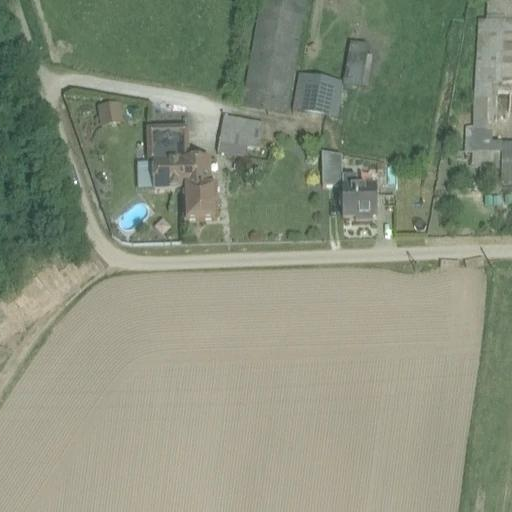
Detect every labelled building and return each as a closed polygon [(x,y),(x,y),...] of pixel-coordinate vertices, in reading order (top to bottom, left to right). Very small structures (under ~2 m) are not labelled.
[(306,0),(259,0),(241,108),(286,116),(306,0)] [(511,0),(488,0),(487,22),(497,23),(511,23),(511,0)] [(501,171),(501,146),(492,146),(494,118),(497,118),(498,94),(511,94),(511,86),(495,85),(497,23),(487,22),(478,22),(473,128),(465,128),(464,153),(468,154),(467,167),(480,168),(480,190),(489,191),(490,170),(501,171)] [(511,86),(511,73),(511,23),(497,23),(495,85),(511,86)] [(335,119),(344,82),(299,72),(290,109),(335,119)] [(118,108),(100,111),(103,127),(121,124),(118,108)] [(263,126),(224,119),(219,145),(259,152),(263,126)] [(187,130),(149,131),(150,151),(154,151),(155,164),(153,164),(154,192),(183,191),(183,190),(209,190),(208,162),(184,163),(184,150),(187,150),(187,130)] [(511,185),(511,145),(501,146),(501,171),(501,186),(511,185)] [(339,187),(338,154),(320,155),(321,188),(339,187)] [(397,169),(385,169),(385,189),(397,189),(397,169)] [(376,189),(357,189),(357,179),(342,179),(343,220),(355,220),(355,223),(373,223),(372,219),(376,219),(376,189)] [(209,190),(183,190),(183,191),(184,224),(217,223),(216,190),(209,190)]
